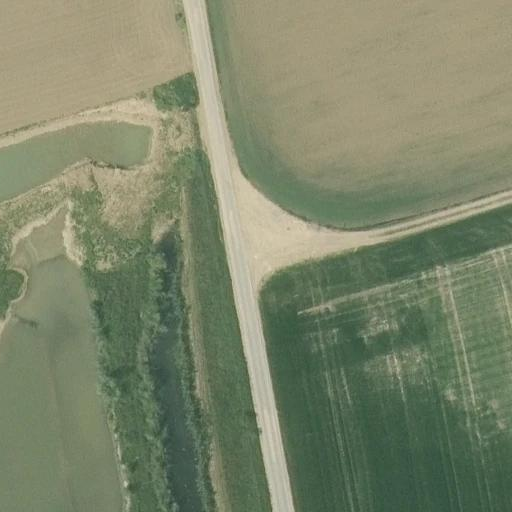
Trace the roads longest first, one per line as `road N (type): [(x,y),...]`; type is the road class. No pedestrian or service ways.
road 1 (unclassified): [(196,0),(286,511)]
road 2 (track): [(511,189),(243,265)]
